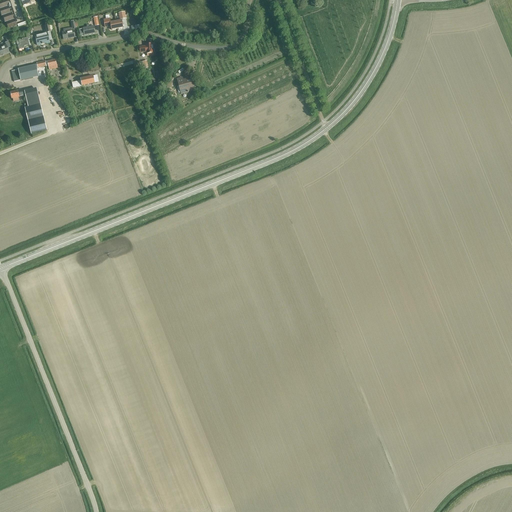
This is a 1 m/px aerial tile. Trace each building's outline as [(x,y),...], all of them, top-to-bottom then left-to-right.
[(11,12),(10,13),(8,6),(9,6),(6,0),(3,0),(0,1),(0,7),(0,9),(0,8),(0,10),(2,16),(3,16),(5,22),(6,22),(9,29),(17,26),(15,19),(14,19),(11,12)] [(118,29),(116,21),(111,22),(110,15),(106,16),(107,19),(104,20),(106,27),(111,26),(112,30),(118,29)] [(52,40),(50,32),(49,25),(45,26),(47,33),(35,36),(37,45),(49,42),(49,41),(52,40)] [(94,26),(89,27),(88,25),(87,25),(87,27),(83,28),(84,29),(80,30),(81,34),(85,33),(85,35),(96,33),(94,26)] [(74,30),(71,31),(71,28),(63,29),(64,32),(63,32),(64,39),(75,37),(74,30)] [(18,45),(19,50),(25,48),(25,46),(30,45),(28,40),(31,39),(29,32),(25,33),(27,38),(18,40),(20,45),(18,45)] [(0,48),(0,56),(10,53),(8,48),(10,47),(8,42),(11,41),(8,36),(4,36),(7,42),(4,44),(5,46),(0,48)] [(146,46),(139,47),(140,53),(146,52),(147,54),(154,53),(157,52),(156,43),(153,44),(146,44),(146,46)] [(46,62),(47,66),(48,65),(49,70),(58,68),(56,59),(46,62)] [(21,80),(21,81),(39,77),(37,65),(12,71),(14,82),(21,80)] [(73,83),(74,87),(95,83),(94,76),(82,79),(83,81),(73,83)] [(190,79),(183,80),(182,78),(177,79),(181,94),(194,91),(190,79)] [(52,83),(54,93),(61,91),(58,81),(52,83)] [(45,85),(48,95),(54,94),(51,83),(45,85)] [(28,121),(31,134),(47,130),(40,104),(41,104),(37,88),(24,91),(28,107),(25,108),(28,121)] [(11,93),(12,99),(24,96),(22,90),(11,93)]
